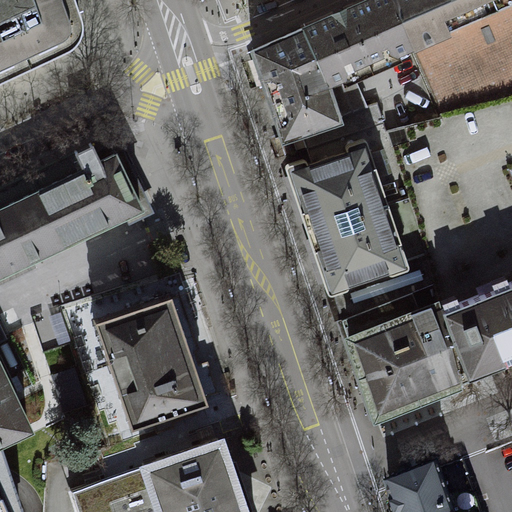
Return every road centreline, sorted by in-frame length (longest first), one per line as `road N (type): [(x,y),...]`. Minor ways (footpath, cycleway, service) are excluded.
road 1 (tertiary): [(208,131),(337,511)]
road 2 (residential): [(313,0),(243,31),(176,33)]
road 3 (residential): [(111,97),(0,145)]
